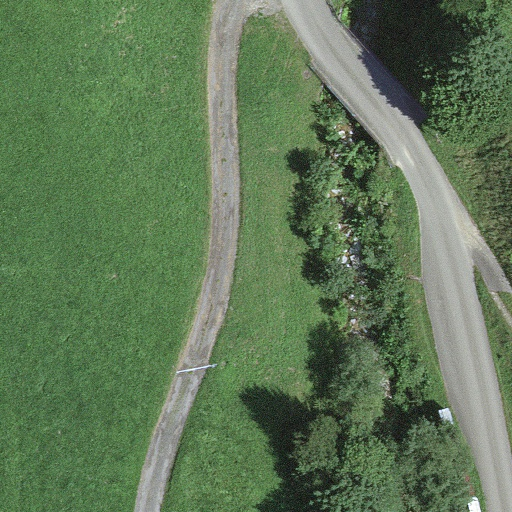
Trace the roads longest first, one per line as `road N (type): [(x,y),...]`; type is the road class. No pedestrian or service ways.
road 1 (track): [(304,0),(323,38),(397,124),(436,206),(502,511)]
road 2 (track): [(148,511),(226,232),(225,41),(235,0)]
road 3 (track): [(436,206),(490,267),(511,306)]
